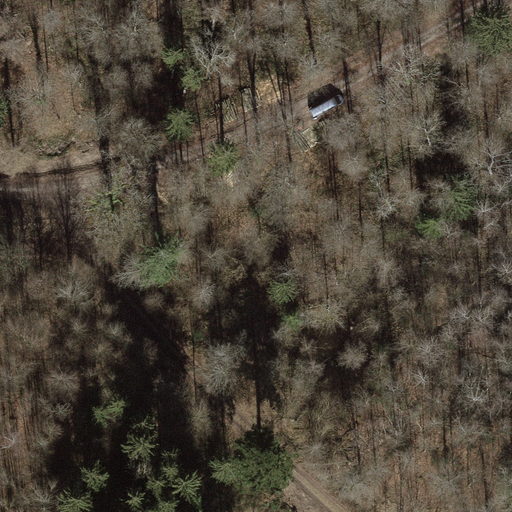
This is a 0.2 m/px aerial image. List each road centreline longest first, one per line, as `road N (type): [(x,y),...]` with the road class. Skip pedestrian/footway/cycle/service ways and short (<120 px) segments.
road 1 (track): [(499,0),(308,115),(166,163),(70,182),(0,184)]
road 2 (track): [(85,234),(187,361),(350,511)]
